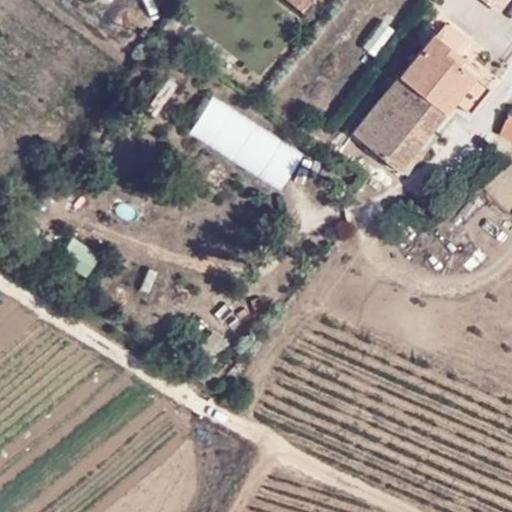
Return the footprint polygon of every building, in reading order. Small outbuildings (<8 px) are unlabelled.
[(485,0),(500,13),(511,0),(485,0)] [(348,124),(398,163),(450,97),(468,110),(492,79),(457,52),(468,39),(443,20),(437,27),(429,20),(348,124)] [(372,56),(395,33),(384,22),(361,45),(372,56)] [(303,150),(213,97),(190,134),(281,187),(303,150)] [(511,105),(500,130),(511,135),(511,105)] [(73,239),(60,260),(88,278),(101,257),(73,239)]
